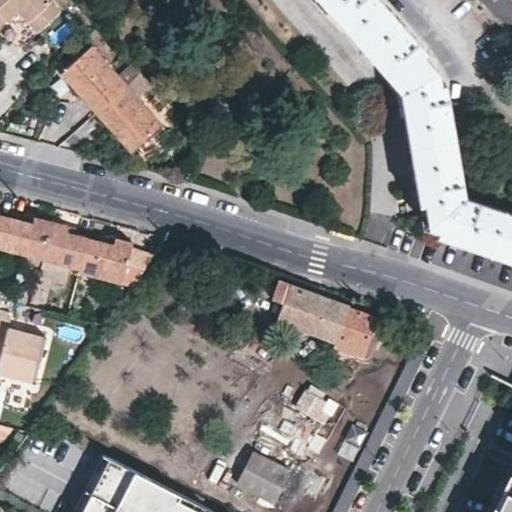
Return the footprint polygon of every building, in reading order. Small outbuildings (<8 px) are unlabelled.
[(51,0),(0,0),(0,23),(19,8),(38,28),(60,9),(51,0)] [(379,0),(315,0),(399,95),(418,201),(424,201),(427,223),(436,227),(435,232),(472,244),(511,257),(511,209),(463,193),(459,168),(443,81),(439,82),(436,70),(421,53),(424,50),(379,0)] [(90,45),(60,71),(96,111),(126,84),(118,76),(90,45)] [(118,76),(126,84),(141,70),(135,62),(118,76)] [(126,84),(137,97),(153,84),(141,70),(126,84)] [(96,111),(131,150),(138,144),(161,123),(137,97),(126,84),(96,111)] [(173,137),(161,123),(138,144),(150,157),(173,137)] [(0,205),(0,244),(2,245),(12,209),(0,205)] [(41,256),(49,227),(28,221),(29,214),(12,209),(2,245),(41,256)] [(51,219),(49,227),(41,256),(80,267),(88,237),(67,231),(69,224),(51,219)] [(117,237),(116,244),(88,237),(80,267),(79,271),(132,286),(155,253),(131,247),(133,241),(117,237)] [(39,260),(37,276),(65,281),(68,265),(39,260)] [(334,335),(347,302),(338,298),(280,278),(274,295),(284,298),(277,314),(334,335)] [(0,298),(28,306),(30,298),(0,290),(0,298)] [(334,335),(331,341),(361,352),(370,328),(377,330),(380,322),(374,319),(376,313),(347,302),(334,335)] [(10,378),(34,384),(46,337),(7,327),(10,312),(0,310),(0,368),(12,371),(10,378)] [(12,371),(0,368),(0,375),(10,378),(12,371)] [(296,405),(321,420),(327,411),(319,406),(324,398),(308,387),(296,405)] [(252,448),(251,451),(236,481),(270,498),(285,469),(286,465),(252,448)] [(220,511),(107,454),(76,511),(220,511)] [(511,511),(511,473),(492,511),(511,511)]
